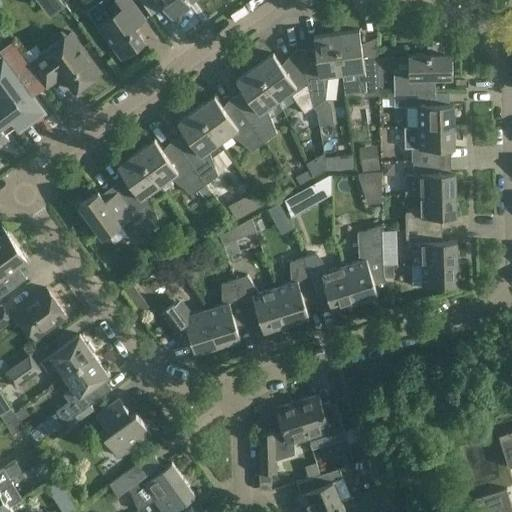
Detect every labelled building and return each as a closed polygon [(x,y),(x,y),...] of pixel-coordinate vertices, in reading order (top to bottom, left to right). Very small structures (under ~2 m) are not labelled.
[(49,0),(57,11),(64,6),(59,0),(49,0)] [(130,0),(101,0),(87,11),(97,25),(98,24),(110,40),(122,56),(127,53),(130,56),(141,48),(138,45),(144,41),(133,27),(144,19),(132,3),(130,0)] [(140,0),(148,10),(160,1),(173,19),(190,7),(185,0),(140,0)] [(379,94),(378,94),(378,93),(378,89),(377,48),(362,50),(359,30),(336,33),(342,73),(355,71),(366,96),(379,94)] [(100,72),(71,32),(42,53),(43,54),(29,64),(45,87),(63,75),(74,91),(100,72)] [(316,56),(302,58),(315,105),(326,98),(328,74),(342,73),(336,33),(314,36),(316,56)] [(378,89),(378,93),(436,92),(435,78),(452,77),(453,77),(452,54),(447,54),(447,48),(427,40),(428,54),(408,55),(408,69),(393,70),(394,89),(378,89)] [(255,67),(278,99),(289,91),(304,113),(315,105),(302,58),(301,58),(285,70),(273,54),(255,67)] [(44,113),(3,56),(0,58),(0,144),(8,138),(3,130),(12,123),(18,131),(44,113)] [(255,67),(236,80),(248,97),(237,104),(264,142),(277,133),(271,117),(284,107),(278,99),(255,67)] [(436,92),(378,93),(378,94),(394,94),(394,106),(418,105),(419,127),(454,126),(453,104),(436,104),(436,92)] [(196,109),(219,141),(230,134),(252,151),(264,142),(237,104),(226,112),(215,96),(196,109)] [(219,141),(196,109),(177,122),(189,139),(178,146),(206,184),(218,175),(208,149),(219,141)] [(412,161),(440,160),(440,148),(454,148),(454,126),(419,127),(404,127),(404,148),(412,148),(412,161)] [(136,152),(159,184),(170,177),(192,194),(206,184),(178,146),(166,155),(155,139),(136,152)] [(378,142),(361,145),(365,169),(382,167),(378,142)] [(159,184),(136,152),(117,166),(129,182),(117,191),(144,229),(158,218),(149,192),(159,184)] [(352,154),(334,155),(336,169),(353,168),(352,154)] [(412,161),(412,175),(405,175),(405,195),(420,195),(456,194),(455,172),(440,172),(440,160),(412,161)] [(380,171),(357,173),(361,185),(381,183),(380,171)] [(260,194),(265,202),(276,197),(272,188),(260,194)] [(130,238),(144,229),(117,191),(104,200),(98,191),(79,205),(86,214),(83,216),(90,226),(93,224),(103,237),(120,224),(124,229),(130,238)] [(456,194),(420,195),(421,206),(411,206),(405,213),(405,230),(442,229),(442,217),(456,216),(456,194)] [(228,205),(236,219),(245,214),(238,200),(228,205)] [(264,210),(268,216),(274,212),(277,219),(287,213),(283,200),(264,210)] [(256,231),(252,217),(220,235),(222,243),(256,231)] [(359,261),(343,266),(355,301),(378,294),(376,289),(387,285),(383,271),(382,224),(357,232),(359,261)] [(442,229),(405,230),(406,247),(415,253),(422,252),(422,263),(458,262),(457,240),(443,241),(442,229)] [(27,261),(7,233),(0,238),(0,297),(15,287),(6,275),(27,261)] [(158,249),(157,247),(138,257),(144,269),(164,259),(158,249)] [(303,257),(317,300),(328,296),(332,308),(355,301),(343,266),(327,271),(316,253),(303,257)] [(189,266),(183,255),(177,258),(172,261),(180,272),(189,266)] [(317,300),(303,257),(290,261),(291,282),(275,288),(286,323),(309,316),(305,303),(317,300)] [(411,266),(412,286),(458,285),(458,262),(422,263),(422,266),(411,266)] [(394,277),(393,264),(383,265),(383,272),(385,277),(394,277)] [(263,330),(286,323),(275,288),(259,293),(247,275),(234,279),(248,322),(259,318),(263,330)] [(224,304),(206,310),(218,345),(240,338),(237,325),(248,322),(234,279),(221,283),(224,304)] [(124,289),(141,312),(149,306),(132,284),(124,289)] [(66,315),(49,291),(39,298),(37,295),(15,310),(35,338),(66,315)] [(206,310),(192,314),(181,298),(175,303),(161,313),(183,343),(191,340),(195,352),(218,345),(206,310)] [(0,328),(13,319),(1,304),(0,304),(0,328)] [(94,354),(92,352),(94,350),(88,343),(87,344),(80,334),(63,346),(40,362),(47,371),(56,364),(65,375),(94,354)] [(109,375),(94,354),(65,375),(73,387),(63,394),(69,401),(55,411),(56,412),(64,422),(74,416),(90,405),(90,404),(112,389),(104,378),(109,375)] [(41,370),(30,355),(4,373),(5,374),(0,377),(0,390),(1,392),(12,384),(16,390),(41,370)] [(338,413),(326,417),(319,394),(297,401),(312,449),(346,438),(344,430),(338,413)] [(132,416),(119,398),(103,410),(95,415),(108,433),(104,436),(118,456),(150,433),(136,413),(132,416)] [(311,449),(312,449),(297,401),(275,408),(283,431),(276,433),(276,432),(259,433),(260,473),(276,473),(276,460),(295,455),(295,442),(308,438),(311,449)] [(0,415),(6,425),(18,418),(11,408),(0,415)] [(56,412),(30,431),(32,434),(38,441),(47,434),(64,422),(56,412)] [(24,427),(18,418),(6,425),(13,435),(24,427)] [(359,426),(344,430),(346,438),(348,443),(363,438),(362,436),(370,433),(368,424),(360,426),(359,426)] [(511,430),(498,435),(508,467),(511,465),(511,430)] [(138,511),(154,500),(184,479),(172,462),(164,468),(153,453),(109,484),(117,495),(127,488),(133,495),(138,511)] [(381,473),(376,458),(366,461),(371,476),(381,473)] [(0,511),(10,506),(22,499),(9,477),(15,473),(11,465),(4,469),(3,468),(0,470),(0,511)] [(314,511),(341,501),(350,497),(342,477),(297,495),(301,505),(306,503),(309,511),(314,511)] [(196,495),(184,479),(154,500),(163,511),(195,511),(190,505),(189,506),(186,502),(196,495)] [(49,486),(66,511),(75,506),(58,480),(49,486)] [(506,488),(474,498),(478,511),(484,511),(511,504),(506,488)] [(345,511),(341,501),(314,511),(345,511)]
